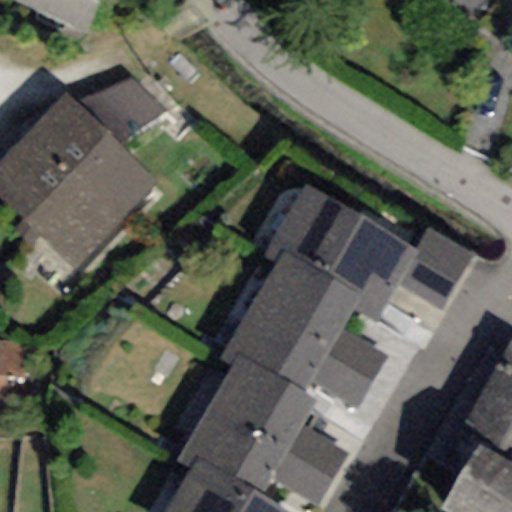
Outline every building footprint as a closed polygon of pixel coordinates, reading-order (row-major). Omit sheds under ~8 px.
[(101,0),(20,0),(16,11),(85,39),(101,0)] [(132,81),(75,114),(110,147),(166,117),(132,81)] [(75,114),(64,103),(0,170),(0,207),(75,279),(158,192),(110,147),(75,114)] [(380,317),(375,326),(418,351),(455,288),(413,264),(416,258),(414,257),(302,191),(257,267),(271,275),(280,259),(380,317)] [(427,238),(414,257),(416,258),(413,264),(455,288),(471,263),(427,238)] [(236,364),(300,400),(307,388),(354,415),(386,361),(362,347),(375,326),(380,317),(280,259),(271,275),(215,369),(229,377),(236,364)] [(0,343),(0,421),(10,421),(12,343),(0,343)] [(511,511),(511,347),(508,345),(433,470),(462,487),(446,511),(511,511)] [(195,469),(257,505),(268,490),(306,511),(314,511),(345,459),(303,435),(317,410),(300,400),(236,364),(229,377),(175,470),(189,480),(195,469)] [(270,511),(257,505),(195,469),(189,480),(170,511),(270,511)]
